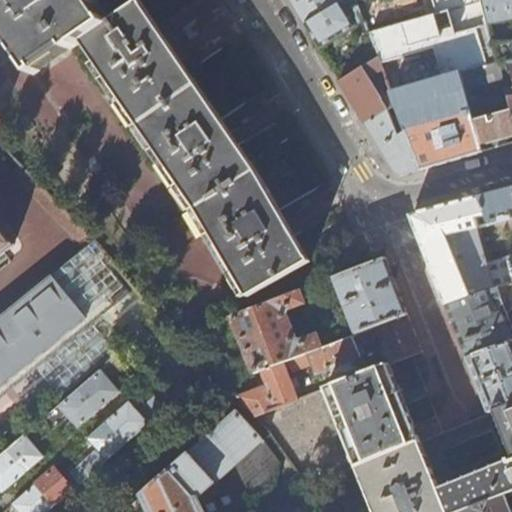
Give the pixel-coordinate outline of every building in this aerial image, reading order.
[(0,0),(0,27),(33,76),(83,43),(201,214),(249,297),(309,260),(294,234),(346,212),(333,180),(278,207),(255,168),(251,162),(302,128),(285,101),(275,84),(221,119),(188,73),(244,33),(230,9),(223,0),(198,0),(156,27),(140,4),(108,26),(89,0),(0,0)] [(290,0),(296,10),(305,25),(345,0),(290,0)] [(348,0),(345,0),(305,25),(320,48),(355,26),(345,8),(351,4),(348,0)] [(511,0),(483,0),(484,3),(488,22),(511,17),(511,0)] [(488,22),(484,3),(399,28),(369,36),(378,58),(382,70),(391,92),(396,105),(406,130),(421,170),(454,160),(482,152),(480,145),(460,74),(498,63),(493,42),(488,22)] [(511,40),(493,42),(498,63),(511,61),(511,40)] [(369,78),(382,70),(378,58),(339,81),(362,118),(395,172),(400,176),(421,170),(406,130),(398,135),(388,110),(396,105),(391,92),(387,95),(383,91),(378,94),(369,78)] [(511,61),(498,63),(460,74),(480,145),(499,139),(511,135),(511,61)] [(4,142),(0,142),(0,173),(8,172),(4,142)] [(21,182),(87,249),(90,246),(95,242),(29,175),(21,182)] [(511,187),(478,197),(486,216),(490,225),(511,219),(511,187)] [(456,223),(486,216),(478,197),(420,212),(412,216),(426,253),(447,305),(469,295),(446,236),(459,233),(456,223)] [(0,259),(16,247),(1,229),(0,226),(0,259)] [(511,256),(485,264),(475,229),(459,233),(446,236),(469,295),(511,284),(511,256)] [(0,390),(61,340),(66,347),(133,291),(108,264),(112,261),(95,242),(90,246),(87,249),(0,319),(0,390)] [(356,334),(408,314),(397,287),(386,259),(386,258),(333,279),(356,334)] [(491,349),(511,342),(511,284),(469,295),(447,305),(458,334),(468,359),(491,349)] [(306,354),(320,348),(315,337),(301,343),(294,340),(284,315),(288,309),(303,305),(298,293),(234,317),(255,374),(285,362),(306,354)] [(414,330),(408,314),(356,334),(320,348),(306,354),(315,375),(326,371),(328,364),(337,361),(342,363),(360,356),(357,347),(374,340),(372,335),(379,333),(391,363),(422,351),(414,330)] [(0,401),(66,347),(61,340),(0,390),(0,401)] [(511,403),(511,342),(491,349),(468,359),(479,385),(490,413),(500,409),(511,403)] [(121,355),(78,392),(97,413),(120,394),(110,382),(119,373),(130,364),(121,355)] [(298,400),(285,362),(255,374),(226,385),(256,417),(298,400)] [(356,468),(419,442),(389,365),(325,390),(356,468)] [(79,429),(97,413),(78,392),(60,408),(79,429)] [(119,412),(106,423),(125,444),(167,407),(157,396),(137,413),(129,403),(119,412)] [(511,403),(500,409),(511,439),(511,458),(438,489),(419,442),(356,468),(373,511),(465,511),(507,496),(511,493),(511,403)] [(150,511),(246,511),(242,501),(272,489),(281,463),(265,442),(239,412),(143,496),(150,511)] [(53,414),(43,422),(49,429),(59,421),(53,414)] [(51,432),(49,429),(43,422),(7,453),(26,475),(45,459),(33,445),(40,439),(42,441),(51,432)] [(89,475),(125,444),(106,423),(98,431),(89,439),(100,453),(93,457),(87,450),(76,460),(81,466),(89,475)] [(17,483),(26,475),(7,453),(0,459),(0,490),(4,495),(17,483)] [(54,506),(89,475),(81,466),(72,475),(66,481),(55,469),(45,478),(36,486),(54,506)] [(18,511),(47,511),(54,506),(36,486),(24,496),(13,506),(18,511)] [(511,511),(511,508),(507,496),(465,511),(511,511)]
